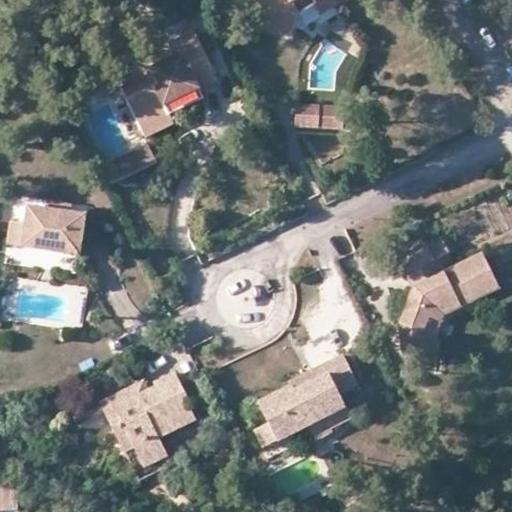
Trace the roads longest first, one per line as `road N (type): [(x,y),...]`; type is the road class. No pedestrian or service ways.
road 1 (residential): [(511,128),(286,245)]
road 2 (residential): [(286,245),(233,264),(204,292),(215,326),(255,337),(285,312),(286,286)]
